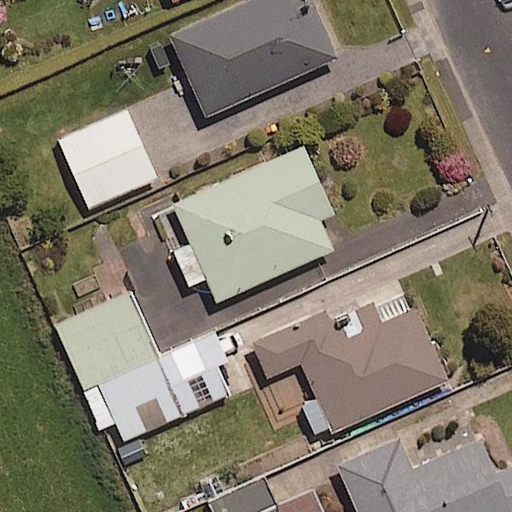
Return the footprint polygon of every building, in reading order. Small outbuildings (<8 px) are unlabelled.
[(337,60),(310,0),(251,0),(169,37),(205,119),(337,60)] [(153,173),(125,105),(51,135),(79,204),(153,173)] [(333,216),(302,147),(172,206),(216,304),(333,251),(320,222),(333,216)] [(122,434),(227,389),(214,357),(226,352),(215,327),(157,352),(128,286),(54,318),(98,420),(113,414),(122,434)] [(448,383),(415,309),(381,324),(372,304),(329,324),(324,313),(252,345),(267,379),(301,364),(333,435),(448,383)] [(511,511),(511,465),(502,470),(487,435),(418,465),(404,434),(341,462),(363,511),(511,511)] [(273,503),(260,472),(206,496),(212,511),(323,511),(312,486),(273,503)]
